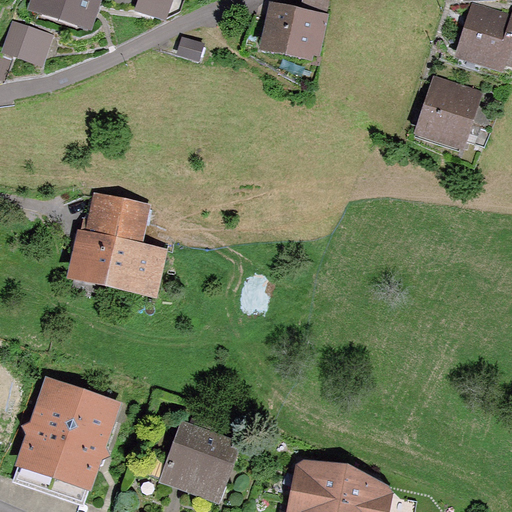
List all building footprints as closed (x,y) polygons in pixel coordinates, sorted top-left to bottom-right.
[(42,0),(41,6),(85,19),(91,1),(96,3),(97,0),(42,0)] [(168,0),(167,6),(144,2),(142,16),(166,20),(180,14),(182,0),(168,0)] [(305,0),(303,12),(322,16),(325,0),(305,0)] [(501,68),(503,60),(511,31),(511,18),(476,7),(460,55),(501,68)] [(305,52),(307,43),(322,46),(327,23),(276,13),(270,45),(305,52)] [(16,27),(7,51),(31,60),(36,45),(45,48),(48,38),(16,27)] [(511,31),(503,60),(511,62),(511,31)] [(436,84),(421,131),(461,144),(477,97),(436,84)] [(79,235),(71,271),(155,288),(162,254),(141,250),(149,209),(96,198),(88,236),(79,235)] [(50,385),(24,459),(88,481),(114,408),(50,385)] [(187,427),(167,482),(214,499),(234,444),(187,427)] [(347,470),(300,472),(292,511),(380,511),(384,492),(347,470)]
